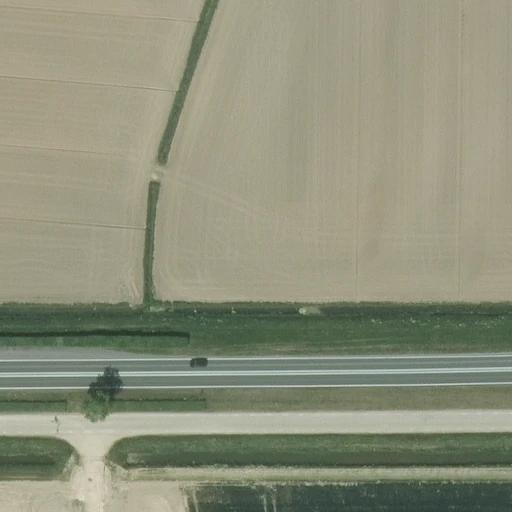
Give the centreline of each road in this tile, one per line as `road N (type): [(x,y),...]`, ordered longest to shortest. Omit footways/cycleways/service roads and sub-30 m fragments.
road 1 (trunk): [(511,369),(0,377)]
road 2 (unclassified): [(511,422),(0,427)]
